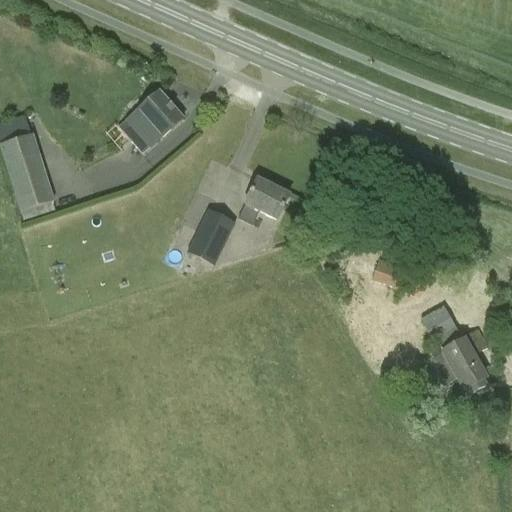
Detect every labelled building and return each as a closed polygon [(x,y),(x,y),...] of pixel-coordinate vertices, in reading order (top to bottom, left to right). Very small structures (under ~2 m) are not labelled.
[(124,124),(149,152),(183,122),(158,94),(124,124)] [(54,213),(51,205),(53,204),(33,137),(0,147),(0,156),(18,215),(20,215),(23,223),(54,213)] [(250,229),(258,214),(277,224),(289,199),(256,182),(244,207),(237,222),(250,229)] [(186,255),(214,269),(235,226),(207,212),(186,255)] [(427,276),(380,259),(378,263),(351,253),(350,257),(344,274),(371,283),(387,289),(394,292),(394,293),(418,301),(426,278),(427,276)] [(435,341),(442,354),(440,355),(440,356),(430,362),(445,388),(454,383),(462,396),(465,394),(469,399),(486,390),(483,384),(486,382),(473,359),(487,350),(477,332),(460,341),(455,331),(435,341)]
